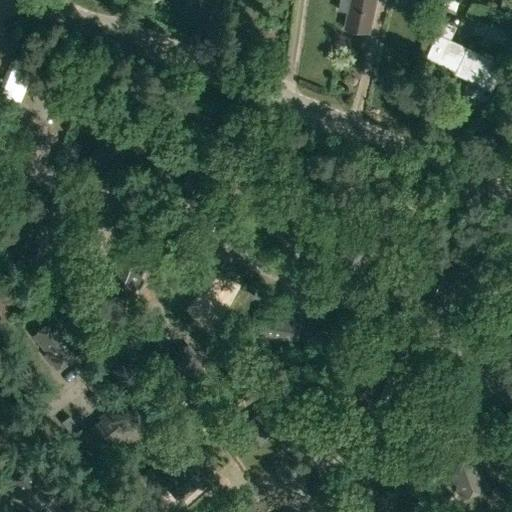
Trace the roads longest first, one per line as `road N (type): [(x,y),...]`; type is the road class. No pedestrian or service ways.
road 1 (unclassified): [(511,199),(40,0)]
road 2 (track): [(350,132),(383,0)]
